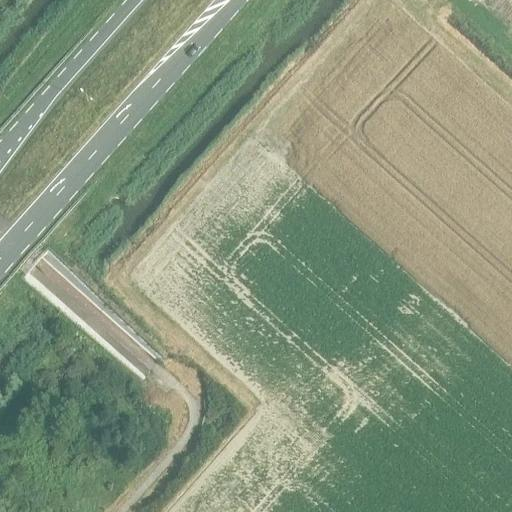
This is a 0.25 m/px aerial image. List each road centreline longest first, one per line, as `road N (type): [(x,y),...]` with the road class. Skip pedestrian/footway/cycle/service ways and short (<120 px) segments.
road 1 (primary): [(0,264),(235,0)]
road 2 (primary): [(131,0),(0,149)]
